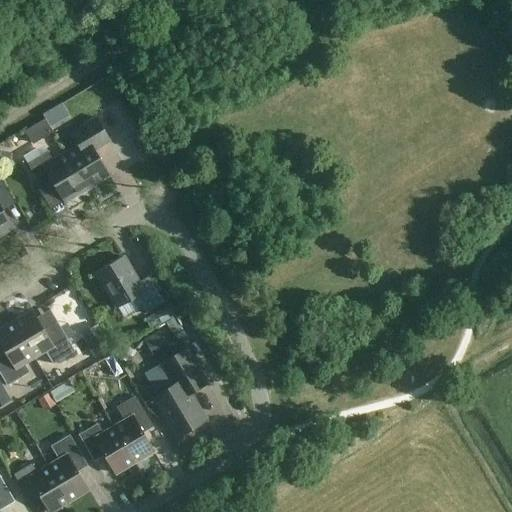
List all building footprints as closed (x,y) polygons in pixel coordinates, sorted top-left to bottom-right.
[(61,103),(42,115),(45,119),(50,127),(69,116),(61,103)] [(110,130),(118,126),(111,110),(103,114),(110,130)] [(65,153),(86,188),(108,175),(94,150),(109,141),(95,118),(70,132),(78,146),(65,153)] [(45,119),(24,131),(32,145),(53,133),(50,127),(45,119)] [(86,188),(65,153),(53,161),(47,151),(27,163),(40,186),(50,179),(63,202),(86,188)] [(0,234),(12,227),(2,211),(15,203),(0,177),(0,234)] [(138,282),(123,257),(96,273),(116,307),(135,296),(146,314),(164,303),(148,276),(138,282)] [(155,313),(161,324),(177,314),(171,303),(155,313)] [(13,322),(33,357),(44,351),(52,364),(74,351),(56,321),(43,329),(32,311),(13,322)] [(33,357),(13,322),(0,329),(0,344),(4,351),(0,353),(0,375),(6,386),(20,378),(15,368),(33,357)] [(143,340),(155,359),(171,349),(159,330),(143,340)] [(105,337),(88,347),(95,359),(112,349),(105,337)] [(189,393),(206,383),(185,349),(162,363),(174,384),(152,397),(176,437),(205,420),(189,393)] [(114,353),(102,360),(113,378),(125,371),(114,353)] [(0,383),(0,406),(10,400),(0,383)] [(58,388),(49,392),(56,403),(64,398),(58,388)] [(48,393),(37,400),(44,411),(55,404),(48,393)] [(113,427),(134,462),(153,451),(142,433),(152,426),(135,396),(116,407),(124,421),(113,427)] [(134,462),(113,427),(102,434),(97,424),(78,435),(94,461),(104,455),(115,474),(134,462)] [(58,460),(48,466),(68,501),(87,490),(77,472),(87,466),(69,435),(50,446),(58,460)] [(49,511),(68,501),(48,466),(37,473),(31,463),(13,474),(28,501),(39,494),(49,511)] [(0,511),(0,509),(14,501),(0,477),(0,511)]
